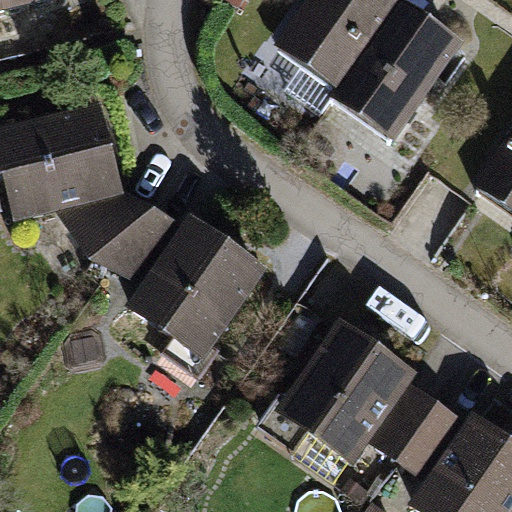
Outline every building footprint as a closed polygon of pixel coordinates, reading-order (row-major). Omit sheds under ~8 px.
[(0,0),(0,13),(59,0),(0,0)] [(342,82),(396,0),(309,0),(281,42),(342,82)] [(399,0),(396,0),(342,82),(332,97),(403,144),(468,45),(399,0)] [(60,211),(91,261),(154,210),(119,190),(97,105),(0,122),(0,178),(2,178),(12,219),(60,211)] [(511,212),(511,143),(480,191),(511,212)] [(177,222),(154,210),(91,261),(141,284),(127,305),(204,362),(268,265),(187,210),(177,222)] [(398,465),(440,404),(412,384),(421,372),(340,316),(274,410),(356,467),(370,446),(398,465)] [(440,404),(398,465),(423,483),(407,506),(414,511),(511,511),(511,438),(474,412),(467,422),(440,404)]
